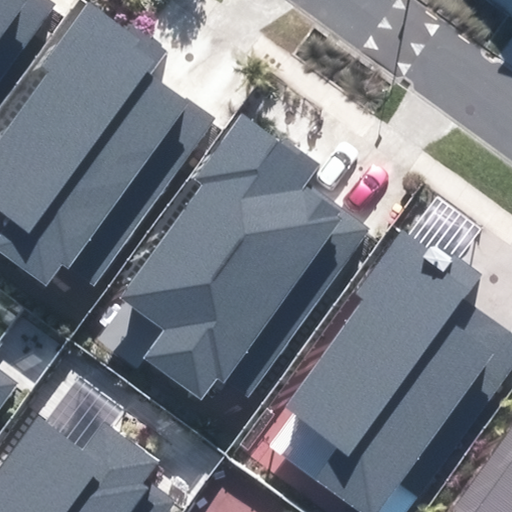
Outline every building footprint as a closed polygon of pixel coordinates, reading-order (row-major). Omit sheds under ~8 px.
[(0,0),(0,78),(54,6),(44,0),(0,0)] [(161,54),(89,1),(42,64),(54,72),(0,144),(0,205),(15,216),(0,236),(0,248),(76,304),(211,122),(146,74),(161,54)] [(203,183),(123,298),(166,327),(145,357),(202,397),(219,373),(252,396),(368,229),(303,184),(315,168),(243,118),(199,180),(203,183)] [(476,280),(405,231),(288,399),(311,415),(284,454),(368,511),(379,511),(411,466),(432,480),(511,365),(511,338),(461,303),(476,280)] [(0,406),(15,384),(0,373),(0,342),(0,343),(0,342),(0,406)] [(0,511),(167,511),(173,504),(142,483),(156,462),(103,426),(83,454),(35,421),(0,471),(0,511)] [(511,511),(511,429),(454,511),(511,511)]
